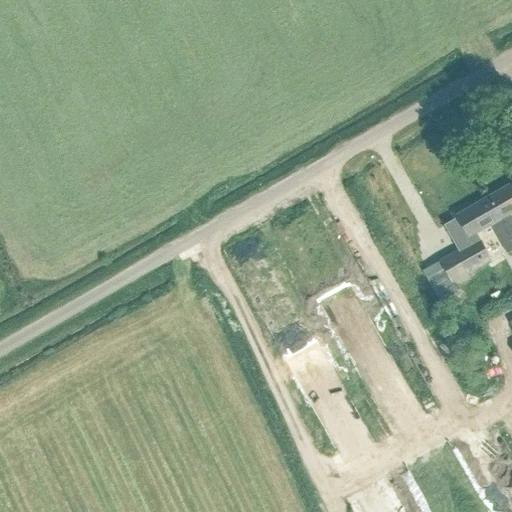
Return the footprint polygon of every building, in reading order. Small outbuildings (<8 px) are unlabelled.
[(511,181),(487,196),(484,198),(497,220),(499,219),(508,234),(511,231),(511,218),(509,213),(511,211),(511,181)] [(456,216),(443,224),(457,249),(478,237),(476,232),(490,224),(498,239),(508,234),(499,219),(497,220),(484,198),(455,214),(456,216)] [(511,250),(511,231),(508,234),(498,239),(506,253),(511,250)] [(457,249),(438,259),(453,285),(469,276),(467,272),(490,258),(478,237),(457,249)] [(370,362),(379,376),(406,359),(374,308),(343,327),(366,364),(370,362)] [(427,311),(405,324),(449,397),(470,384),(427,311)] [(442,465),(428,471),(432,482),(446,476),(442,465)]
